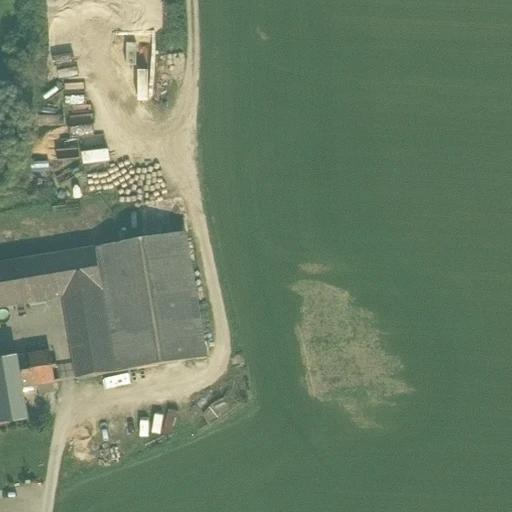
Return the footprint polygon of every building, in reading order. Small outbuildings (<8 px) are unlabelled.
[(46,43),(77,43),(77,34),(46,33),(46,43)] [(37,109),(37,133),(92,133),(92,109),(37,109)] [(190,231),(94,248),(101,291),(116,374),(213,357),(190,231)] [(0,309),(62,299),(101,291),(94,248),(23,261),(0,265),(0,309)] [(116,374),(101,291),(62,299),(77,381),(116,374)] [(29,359),(34,388),(54,384),(49,355),(29,359)] [(0,426),(14,424),(14,421),(25,419),(20,390),(34,388),(29,359),(15,361),(19,384),(0,387),(0,426)] [(0,364),(0,387),(19,384),(15,361),(0,364)]
